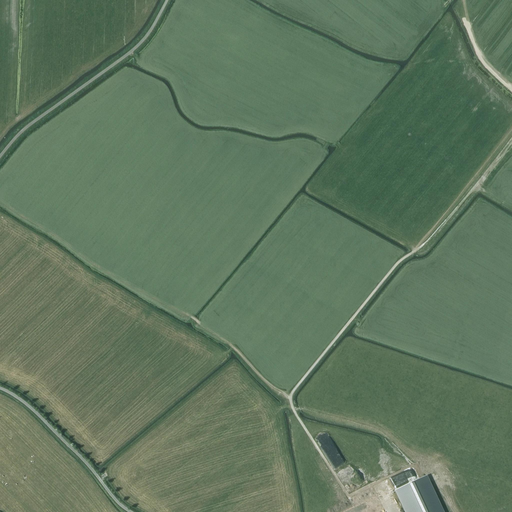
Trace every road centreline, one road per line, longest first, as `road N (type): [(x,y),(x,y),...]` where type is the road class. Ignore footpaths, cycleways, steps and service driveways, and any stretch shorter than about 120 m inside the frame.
road 1 (unclassified): [(0,156),(31,121),(138,44),(169,0)]
road 2 (unclassified): [(130,511),(35,412),(0,388)]
